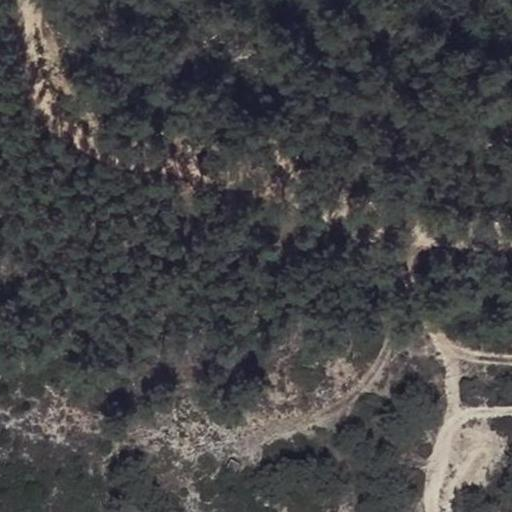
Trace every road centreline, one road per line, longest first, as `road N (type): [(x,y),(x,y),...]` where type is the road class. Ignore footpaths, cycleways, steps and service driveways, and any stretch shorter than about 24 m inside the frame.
road 1 (track): [(511,239),(385,219),(305,195),(231,190),(138,165),(80,137),(40,108),(23,67),(20,0)]
road 2 (track): [(385,219),(458,415)]
road 3 (track): [(511,409),(449,423),(429,511)]
